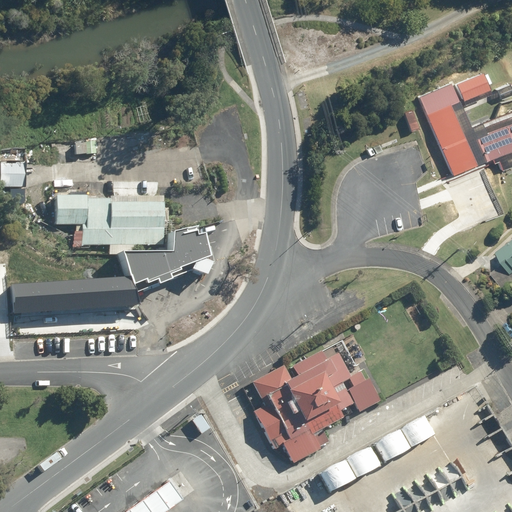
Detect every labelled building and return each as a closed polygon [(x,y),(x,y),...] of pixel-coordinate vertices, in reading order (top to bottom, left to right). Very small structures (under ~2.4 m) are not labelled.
[(452,174),(511,145),(511,119),(473,138),(459,107),(494,91),(483,66),(390,110),(402,136),(428,124),(452,174)] [(95,140),(73,143),(74,156),(96,153),(95,140)] [(25,163),(7,163),(8,188),(25,188),(25,163)] [(87,197),(56,197),(56,226),(76,226),(76,234),(82,234),(82,246),(162,246),(162,222),(168,222),(168,210),(162,210),(162,204),(111,204),(110,200),(87,200),(87,197)] [(203,239),(197,241),(193,230),(171,237),(172,256),(117,255),(128,280),(13,287),(14,314),(138,307),(132,287),(146,282),(147,285),(157,282),(158,287),(172,283),(170,278),(180,275),(178,270),(210,260),(203,239)] [(511,247),(502,254),(509,264),(494,274),(503,288),(511,287),(511,247)] [(300,375),(291,380),(284,366),(253,383),(265,406),(255,412),(275,450),(283,445),(293,463),(321,449),(313,435),(332,424),(336,423),(342,419),(344,418),(341,413),(355,404),(346,389),(339,393),(336,389),(353,379),(339,354),(329,360),(323,350),(295,367),(300,375)] [(370,380),(351,390),(357,403),(362,413),(382,403),(380,398),(378,395),(370,380)] [(196,430),(189,435),(201,451),(208,445),(196,430)] [(399,432),(371,445),(375,455),(404,442),(399,432)] [(167,479),(121,511),(158,511),(180,497),(167,479)] [(213,511),(204,490),(190,496),(196,511),(213,511)]
